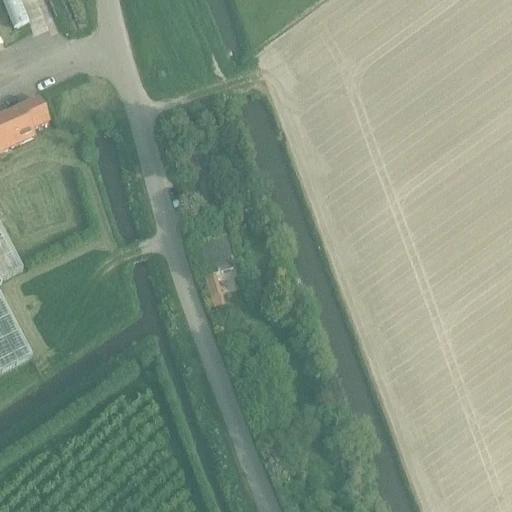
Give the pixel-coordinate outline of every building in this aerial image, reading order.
[(29,23),(19,0),(2,0),(14,29),(29,23)] [(0,154),(33,140),(30,133),(47,125),(36,101),(0,117),(0,154)] [(0,373),(29,359),(0,302),(0,282),(20,273),(0,232),(0,373)] [(224,239),(195,247),(205,280),(233,272),(224,239)] [(242,376),(254,371),(237,331),(226,336),(242,376)]
